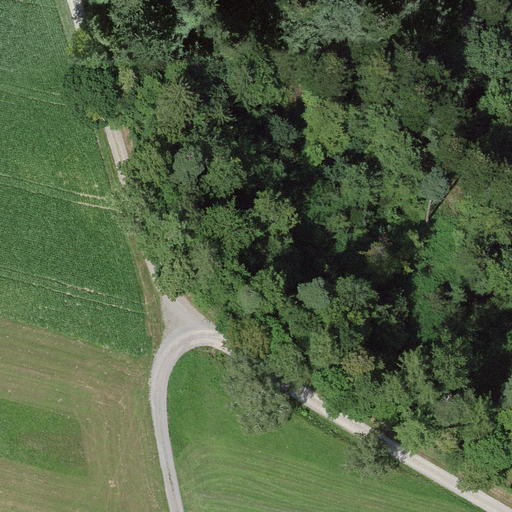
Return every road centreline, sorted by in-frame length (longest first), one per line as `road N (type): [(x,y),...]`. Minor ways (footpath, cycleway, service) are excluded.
road 1 (track): [(501,511),(197,328),(166,286),(76,0)]
road 2 (track): [(197,328),(171,354),(164,386),(181,511)]
